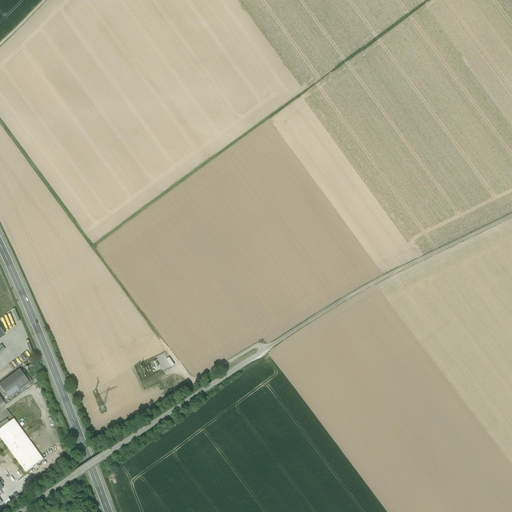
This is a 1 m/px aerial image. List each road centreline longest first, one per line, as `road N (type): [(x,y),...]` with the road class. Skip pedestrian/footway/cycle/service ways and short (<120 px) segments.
road 1 (unclassified): [(76,474),(373,282),(511,215)]
road 2 (track): [(95,247),(429,0)]
road 3 (track): [(0,120),(197,379)]
road 4 (primary): [(0,244),(108,511)]
